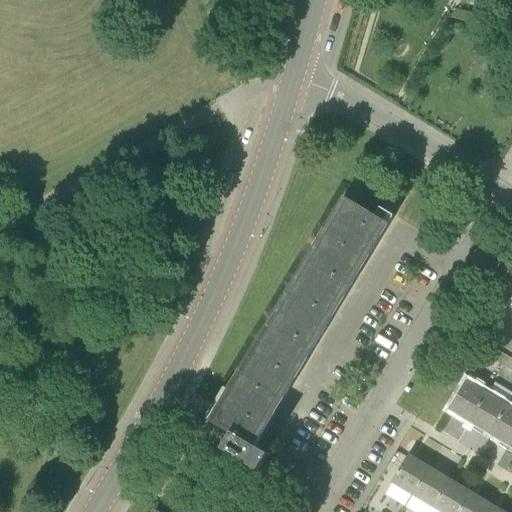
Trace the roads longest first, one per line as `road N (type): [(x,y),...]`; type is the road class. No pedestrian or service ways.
road 1 (tertiary): [(94,511),(211,300),(293,72)]
road 2 (residential): [(311,511),(501,194)]
road 3 (residential): [(501,194),(293,72)]
